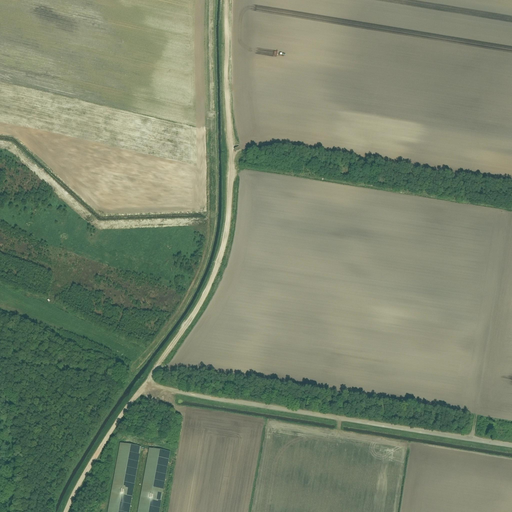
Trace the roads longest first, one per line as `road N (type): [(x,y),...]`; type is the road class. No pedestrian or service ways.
road 1 (track): [(511,443),(150,383),(217,271),(227,229),(233,155),(226,0)]
road 2 (unclassified): [(64,511),(114,423),(150,383)]
